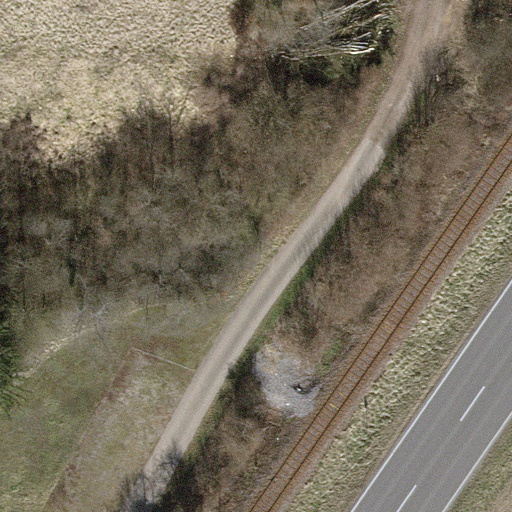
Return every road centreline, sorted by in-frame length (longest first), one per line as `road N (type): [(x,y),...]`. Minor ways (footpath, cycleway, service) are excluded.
road 1 (track): [(419,0),(367,153),(224,357)]
road 2 (primary): [(511,354),(401,511)]
road 3 (residential): [(130,511),(224,357)]
